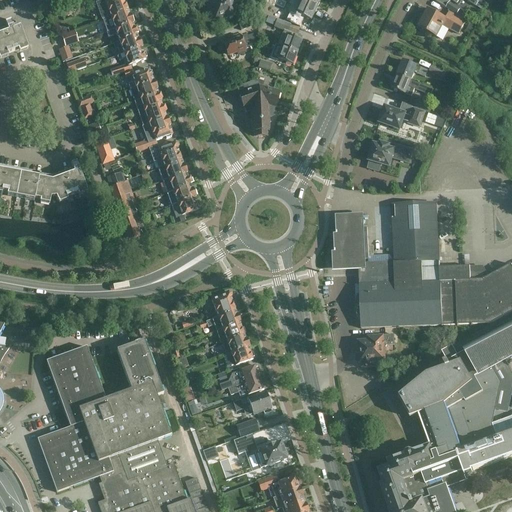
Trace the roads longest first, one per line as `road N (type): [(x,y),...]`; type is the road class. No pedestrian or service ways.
road 1 (residential): [(41,57),(73,150),(52,158),(1,147),(10,72)]
road 2 (unclassified): [(345,511),(293,314)]
road 3 (secondary): [(174,273),(84,292),(0,283)]
road 4 (tertiary): [(213,137),(160,0)]
road 5 (residential): [(351,135),(407,0)]
